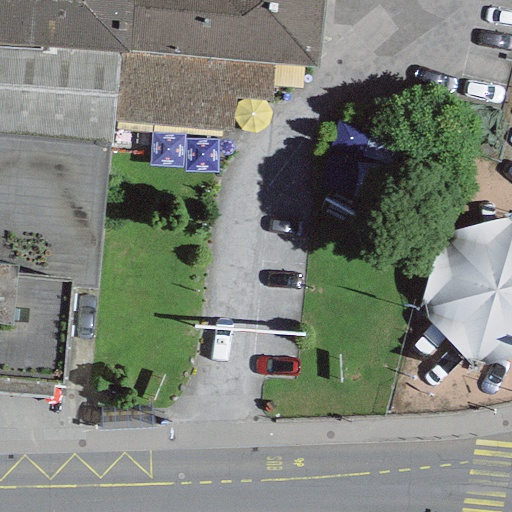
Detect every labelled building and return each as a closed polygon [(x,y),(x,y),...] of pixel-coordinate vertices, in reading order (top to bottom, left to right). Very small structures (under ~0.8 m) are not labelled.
[(0,0),(0,136),(110,145),(112,122),(117,54),(127,54),(131,0),(0,0)] [(272,65),(319,69),(326,0),(131,0),(127,54),(117,54),(112,122),(232,135),(234,98),(271,102),(272,65)] [(74,287),(97,289),(110,145),(0,136),(0,274),(74,280),(74,287)] [(511,202),(494,200),(468,205),(444,219),(427,239),(417,264),(416,291),(424,316),(440,337),(461,352),(486,359),(511,358),(511,202)] [(0,274),(0,391),(51,395),(51,385),(64,386),(74,287),(74,280),(0,274)]
